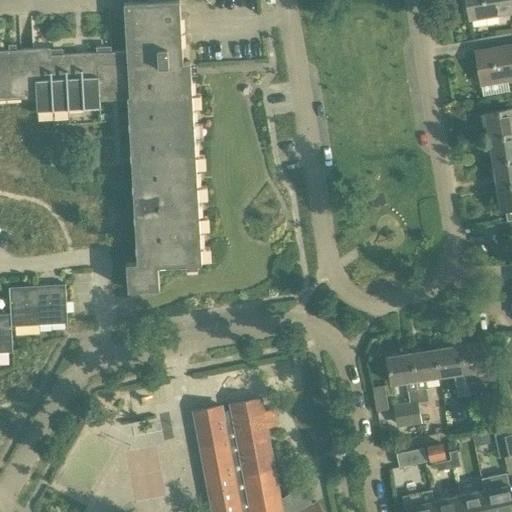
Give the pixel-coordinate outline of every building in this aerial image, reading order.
[(183,61),(182,43),(179,0),(146,0),(123,1),(126,48),(51,53),(50,47),(0,49),(0,98),(36,97),(37,110),(53,109),(54,124),(101,121),(100,99),(127,97),(131,96),(130,82),(136,82),(146,261),(127,262),(128,289),(160,287),(158,265),(186,264),(187,267),(199,266),(199,263),(203,263),(191,61),(183,61)] [(467,0),(471,19),(511,11),(511,4),(511,0),(467,0)] [(482,83),(511,78),(511,44),(476,51),(482,83)] [(511,107),(487,112),(491,136),(511,132),(511,107)] [(495,161),(511,158),(511,132),(491,136),(495,161)] [(511,158),(495,161),(499,185),(511,182),(511,158)] [(503,209),(511,207),(511,182),(499,185),(503,209)] [(40,324),(68,322),(66,284),(38,285),(40,324)] [(12,325),(40,324),(38,285),(10,287),(12,313),(12,325)] [(0,351),(14,351),(12,325),(12,313),(0,313),(0,351)] [(511,339),(506,334),(499,344),(505,348),(511,339)] [(487,364),(483,341),(459,344),(467,395),(469,394),(467,383),(495,379),(493,363),(487,364)] [(467,395),(459,344),(436,348),(440,376),(455,373),(459,396),(467,395)] [(420,402),(429,401),(425,378),(440,376),(436,348),(412,352),(417,379),(420,402)] [(420,402),(417,379),(412,352),(388,355),(392,383),(407,381),(410,403),(395,406),(398,425),(420,421),(417,402),(420,402)] [(212,511),(323,511),(316,501),(312,504),(303,489),(297,488),(279,499),(265,425),(276,423),(275,418),(274,409),(263,411),(260,397),(230,403),(232,410),(222,412),(221,404),(193,410),(212,511)] [(502,428),(511,426),(511,425),(508,411),(499,413),(502,428)] [(511,454),(511,429),(511,426),(502,428),(498,428),(504,456),(511,454)] [(431,458),(445,454),(442,443),(428,447),(431,458)] [(399,465),(426,459),(423,446),(396,453),(399,465)] [(452,467),(460,466),(457,449),(448,451),(450,459),(452,467)] [(436,471),(452,467),(450,459),(435,462),(436,471)] [(488,511),(511,511),(511,497),(509,485),(484,491),(488,511)] [(436,511),(434,501),(432,490),(403,496),(405,508),(408,508),(408,511),(436,511)] [(462,511),(488,511),(484,491),(459,496),(462,511)] [(436,511),(462,511),(459,496),(434,501),(436,511)]
